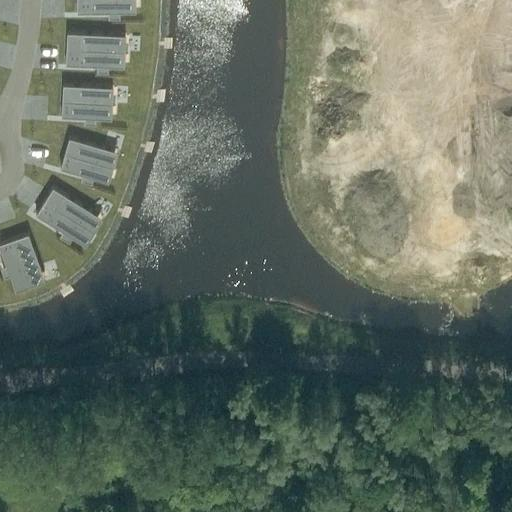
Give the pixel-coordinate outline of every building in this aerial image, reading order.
[(95,19),(95,51),(146,51),(146,36),(133,36),(133,19),(95,19)] [(90,73),(85,105),(136,113),(138,98),(125,96),(128,79),(90,73)] [(78,119),(73,151),(124,159),(126,144),(113,142),(116,125),(78,119)] [(63,162),(53,192),(102,208),(107,193),(94,189),(99,173),(63,162)] [(58,206),(32,225),(62,266),(75,257),(67,247),(81,237),(58,206)] [(0,246),(0,296),(4,297),(4,284),(21,284),(21,246),(0,246)]
